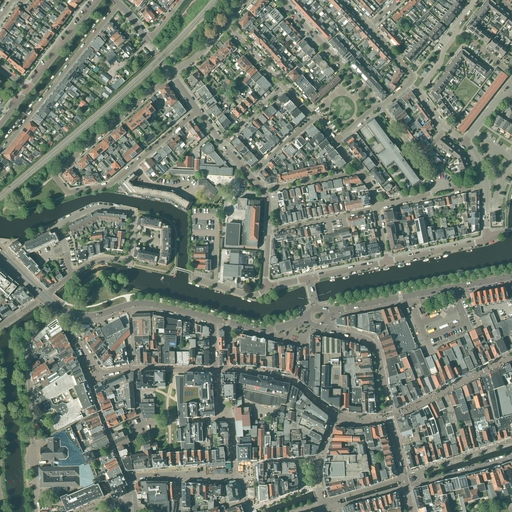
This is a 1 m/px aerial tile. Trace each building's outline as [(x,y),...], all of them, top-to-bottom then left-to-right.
[(44,6),(36,0),(35,0),(34,1),(32,3),(38,8),(40,6),(44,9),(45,8),(44,6)] [(36,0),(44,6),(45,8),(47,9),(49,7),(46,4),(45,4),(43,2),(45,0),(36,0)] [(79,4),(73,0),(68,0),(71,2),(69,5),(74,9),(75,8),(75,9),(77,6),(78,4),(79,4)] [(140,8),(143,4),(137,0),(134,4),(138,8),(138,7),(140,8)] [(258,1),(264,8),(265,8),(268,12),(269,13),(271,11),(269,9),(267,7),(266,7),(265,6),(269,3),(266,0),(259,0),(259,1),(258,1)] [(297,9),(305,1),(303,0),(301,2),(298,0),(296,0),(292,4),(295,8),(295,7),(297,9)] [(332,4),(336,0),(327,0),(321,6),(325,10),(327,8),(325,5),(329,1),(332,4)] [(332,12),(340,4),(336,0),(332,4),(334,6),(330,10),(327,12),(329,14),(332,12)] [(362,8),(368,3),(366,1),(367,0),(363,0),(359,4),(362,8)] [(421,13),(423,11),(412,0),(411,0),(408,3),(413,9),(415,7),(421,13)] [(412,0),(423,11),(425,9),(419,3),(421,1),(420,0),(412,0)] [(460,6),(452,0),(451,0),(450,2),(453,4),(453,3),(454,4),(452,7),(458,12),(460,11),(463,8),(460,6)] [(489,12),(490,12),(488,0),(487,0),(482,7),(487,11),(489,12)] [(491,12),(492,11),(496,5),(489,0),(488,0),(490,12),(491,12)] [(262,10),(264,8),(258,1),(255,5),(255,4),(253,6),(263,16),(265,14),(262,10)] [(301,14),(306,9),(303,5),(306,3),(305,1),(297,9),(301,14)] [(37,10),(38,8),(32,3),(30,5),(30,6),(29,7),(39,15),(40,13),(37,10)] [(372,7),(370,5),(368,3),(362,8),(366,12),(372,7)] [(411,11),(413,9),(408,3),(404,7),(417,21),(419,19),(414,14),(411,11)] [(144,18),(157,6),(155,4),(148,10),(146,7),(139,12),(140,13),(140,14),(140,15),(141,15),(144,18)] [(340,13),(344,8),(340,4),(332,12),(333,14),(337,10),(340,13)] [(372,7),(366,12),(369,16),(379,7),(375,4),(372,7)] [(452,7),(448,4),(447,6),(449,8),(450,8),(451,9),(448,12),(455,17),(458,12),(452,7)] [(60,5),(58,7),(69,16),(73,11),(67,6),(65,9),(60,5)] [(496,14),(500,8),(496,5),(492,11),(496,14)] [(58,7),(56,6),(54,8),(61,14),(60,16),(65,21),(66,20),(67,19),(67,18),(69,16),(58,7)] [(152,14),(157,9),(156,10),(161,14),(163,11),(157,6),(144,18),(148,22),(152,19),(153,21),(156,18),(155,17),(152,14)] [(261,18),(263,16),(253,6),(252,8),(249,11),(255,18),(258,15),(261,18)] [(43,18),(39,15),(29,7),(28,8),(27,8),(25,10),(26,10),(25,11),(31,16),(33,14),(36,16),(38,18),(41,20),(43,18)] [(413,25),(417,21),(404,7),(400,11),(405,16),(407,14),(408,16),(414,22),(412,23),(413,25)] [(448,12),(445,9),(444,9),(442,7),(441,9),(443,11),(445,13),(446,12),(447,13),(444,17),(451,22),(455,17),(448,12)] [(484,15),(487,11),(482,7),(479,11),(484,15)] [(14,12),(20,17),(25,19),(27,21),(30,16),(28,15),(21,11),(21,10),(17,8),(14,12)] [(343,16),(348,12),(344,8),(340,13),(341,14),(335,20),(337,22),(343,16)] [(497,22),(505,12),(500,8),(496,14),(495,15),(498,18),(498,19),(497,18),(495,21),(497,22)] [(273,19),(279,14),(279,13),(280,13),(278,11),(277,11),(276,11),(275,9),(269,15),(268,14),(265,17),(265,18),(263,20),(262,21),(263,23),(270,16),(273,19)] [(314,11),(312,9),(309,12),(306,9),(301,14),(305,18),(314,11)] [(312,15),(315,12),(314,11),(305,18),(310,23),(315,18),(312,15)] [(405,17),(405,16),(400,11),(396,15),(405,24),(408,28),(410,27),(403,19),(405,17)] [(489,19),(484,15),(479,11),(475,16),(480,20),(481,21),(484,18),(485,19),(487,21),(489,19)] [(19,19),(20,17),(14,12),(11,16),(22,24),(24,22),(20,20),(19,19)] [(505,12),(497,22),(499,24),(501,21),(500,21),(501,20),(505,22),(510,16),(505,12)] [(243,18),(253,29),(255,27),(254,26),(252,24),(253,24),(252,23),(255,21),(248,13),(245,17),(245,16),(243,18)] [(279,14),(273,19),(277,23),(276,24),(275,23),(273,25),(272,26),(268,29),(270,31),(275,27),(284,19),(282,17),(282,16),(283,16),(281,14),(280,14),(279,14)] [(348,21),(352,17),(349,14),(345,18),(341,22),(343,24),(347,20),(348,21)] [(451,22),(444,17),(441,14),(439,16),(442,18),(442,17),(443,18),(441,21),(447,27),(451,22)] [(61,25),(50,17),(48,15),(46,17),(48,19),(53,22),(52,22),(54,24),(51,26),(57,31),(61,26),(62,26),(61,25)] [(65,21),(60,16),(57,19),(52,15),(50,17),(61,25),(63,23),(64,23),(64,22),(65,22),(65,21)] [(404,25),(405,24),(396,15),(392,18),(396,23),(397,25),(400,22),(402,24),(404,25)] [(22,24),(11,16),(8,20),(15,25),(17,26),(18,24),(22,26),(26,30),(26,29),(27,30),(29,29),(25,26),(22,24)] [(477,24),(480,20),(475,16),(472,20),(477,24)] [(250,31),(253,29),(243,18),(242,20),(239,23),(245,30),(248,27),(248,28),(249,27),(250,29),(249,30),(250,31)] [(314,28),(322,20),(321,19),(318,21),(315,18),(310,23),(314,28)] [(348,29),(349,30),(357,22),(353,18),(349,22),(351,25),(347,28),(348,29)] [(8,20),(6,24),(19,33),(20,34),(20,35),(22,33),(20,31),(14,28),(13,27),(15,25),(8,20)] [(283,31),(289,25),(290,25),(287,21),(286,22),(285,20),(279,26),(273,32),(274,33),(279,29),(279,30),(281,28),(283,31)] [(318,32),(324,27),(321,24),(324,22),(322,20),(314,28),(316,29),(315,29),(318,32)] [(383,34),(394,24),(390,20),(379,30),(383,34)] [(435,28),(441,33),(445,29),(436,20),(434,22),(436,24),(437,24),(438,25),(435,28)] [(479,25),(477,24),(472,20),(466,27),(466,28),(479,26),(479,25)] [(109,31),(114,27),(109,21),(103,30),(101,31),(105,36),(106,35),(106,34),(109,31)] [(349,30),(347,32),(348,34),(350,32),(354,28),(356,30),(360,26),(357,22),(349,30)] [(19,33),(6,24),(2,28),(9,33),(11,30),(19,36),(20,34),(19,33)] [(322,35),(323,37),(331,29),(335,26),(333,24),(327,30),(324,27),(318,32),(321,36),(322,35)] [(386,38),(397,28),(394,24),(383,34),(386,38)] [(287,35),(294,29),(291,26),(290,26),(289,25),(283,31),(287,35)] [(441,33),(435,28),(432,25),(430,27),(432,29),(433,28),(434,29),(431,32),(437,38),(441,33)] [(352,39),(353,41),(356,38),(365,31),(360,26),(356,30),(359,33),(352,39)] [(42,29),(52,37),(56,32),(50,28),(48,31),(44,27),(42,29)] [(106,34),(106,35),(109,38),(117,31),(114,27),(109,31),(106,34)] [(252,38),(254,40),(263,31),(266,28),(265,27),(260,32),(259,31),(258,31),(256,29),(249,35),(252,38)] [(52,37),(42,29),(40,28),(38,30),(40,32),(44,35),(43,38),(48,42),(49,42),(49,41),(50,40),(52,38),(52,37)] [(263,31),(254,40),(255,41),(258,44),(265,38),(263,36),(263,35),(262,35),(264,33),(268,29),(266,28),(263,31)] [(390,41),(396,36),(394,34),(399,29),(397,28),(386,38),(390,41)] [(9,42),(11,44),(13,42),(11,41),(8,38),(7,38),(5,37),(7,34),(2,29),(0,31),(0,35),(6,40),(9,42)] [(298,34),(297,34),(296,33),(297,32),(294,29),(287,35),(290,38),(289,38),(289,39),(286,42),(287,44),(291,40),(298,34)] [(331,29),(323,37),(327,42),(333,37),(330,33),(333,31),(331,29)] [(437,38),(431,32),(428,29),(426,31),(428,33),(429,33),(430,34),(427,37),(432,41),(431,41),(433,43),(437,38)] [(477,37),(482,32),(478,29),(473,34),(477,37)] [(482,41),(490,31),(488,30),(486,32),(487,32),(486,33),(483,31),(482,32),(477,37),(482,41)] [(365,31),(356,38),(358,40),(362,37),(364,38),(368,34),(365,31)] [(490,31),(482,41),(487,45),(492,38),(489,36),(490,35),(492,33),(490,31)] [(114,43),(122,36),(118,32),(110,39),(112,42),(107,46),(108,47),(108,48),(111,45),(114,43)] [(427,37),(422,32),(420,34),(423,36),(424,37),(421,40),(428,46),(431,41),(432,41),(427,37)] [(298,34),(291,40),(294,42),(293,43),(293,44),(291,46),(292,47),(296,44),(302,39),(300,37),(301,37),(298,34),(297,34),(298,34)] [(364,46),(372,39),(368,34),(364,38),(366,41),(360,47),(358,45),(355,48),(358,51),(358,52),(363,47),(364,46)] [(8,44),(9,42),(6,40),(0,35),(0,42),(1,43),(2,44),(3,44),(5,42),(8,44)] [(339,42),(340,42),(345,37),(343,35),(338,40),(335,37),(329,43),(333,48),(339,42)] [(390,41),(393,45),(399,39),(401,37),(399,35),(397,37),(396,36),(390,41)] [(107,53),(108,51),(106,50),(104,48),(102,46),(104,44),(97,36),(93,42),(103,50),(107,53)] [(108,48),(110,50),(113,47),(112,47),(115,45),(117,48),(126,41),(122,36),(114,43),(111,45),(108,48)] [(499,44),(498,43),(495,41),(496,40),(497,40),(498,38),(496,36),(489,46),(493,50),(499,44)] [(48,42),(43,38),(40,41),(36,37),(34,39),(44,47),(46,45),(47,45),(47,44),(47,43),(48,42)] [(399,39),(393,45),(397,49),(402,43),(400,41),(403,39),(401,37),(399,39)] [(421,40),(418,37),(416,39),(419,41),(419,40),(420,41),(417,44),(424,50),(428,46),(421,40)] [(274,39),(273,38),(271,40),(269,41),(268,41),(267,41),(265,38),(258,44),(259,45),(263,49),(274,39)] [(268,54),(274,48),(272,46),(272,45),(272,44),(273,43),(275,41),(277,39),(275,38),(274,39),(263,49),(265,52),(265,53),(266,54),(267,54),(268,54)] [(45,47),(44,47),(34,39),(32,42),(37,45),(34,48),(40,53),(44,48),(45,47)] [(372,47),(376,43),(372,39),(364,46),(366,49),(370,45),(372,47)] [(301,51),(307,45),(308,44),(305,41),(304,42),(303,40),(298,45),(296,47),(298,49),(300,47),(302,50),(301,50),(301,51)] [(498,54),(503,47),(500,45),(501,43),(501,44),(503,41),(501,40),(498,43),(499,44),(493,50),(498,54)] [(224,46),(235,58),(237,56),(234,53),(237,50),(235,48),(236,48),(229,41),(229,42),(228,42),(226,43),(226,44),(224,46)] [(424,50),(417,44),(414,41),(412,43),(415,45),(416,46),(413,49),(420,54),(424,50)] [(503,47),(498,54),(503,57),(508,51),(505,48),(506,47),(510,42),(509,41),(506,44),(503,47)] [(102,51),(103,50),(93,42),(89,47),(97,53),(100,49),(102,51)] [(345,43),(342,45),(340,42),(339,42),(333,48),(338,53),(344,47),(347,45),(345,43)] [(127,50),(131,47),(127,43),(123,46),(122,45),(115,51),(113,53),(115,55),(120,50),(121,49),(124,53),(127,50)] [(372,55),(380,47),(376,43),(372,47),(375,50),(370,54),(371,54),(367,57),(368,59),(370,57),(369,57),(372,55)] [(306,54),(311,49),(307,45),(301,51),(303,53),(299,57),(301,59),(305,55),(306,55),(306,54)] [(342,58),(348,52),(349,52),(354,47),(352,45),(347,50),(344,47),(338,53),(342,58)] [(0,55),(1,56),(8,47),(6,46),(3,49),(2,50),(0,48),(0,55)] [(233,59),(235,58),(224,46),(222,48),(221,48),(220,50),(219,51),(227,59),(230,56),(233,59)] [(420,54),(413,49),(410,46),(408,48),(411,50),(411,49),(412,50),(409,53),(416,59),(420,54)] [(8,47),(1,56),(6,60),(9,55),(6,53),(10,49),(8,47)] [(124,53),(123,54),(123,55),(126,59),(127,59),(129,57),(135,52),(131,47),(127,50),(124,53)] [(272,59),(285,48),(283,47),(280,49),(278,51),(277,50),(277,51),(274,48),(268,54),(268,55),(268,56),(269,57),(270,57),(272,59)] [(372,55),(374,57),(378,53),(380,56),(384,51),(380,47),(372,55)] [(29,55),(35,59),(37,57),(39,55),(38,55),(39,54),(33,50),(31,53),(25,48),(24,50),(26,52),(29,55)] [(85,52),(92,58),(95,55),(98,58),(99,56),(88,48),(85,52)] [(277,64),(283,58),(281,56),(281,55),(281,54),(283,52),(286,49),(285,48),(272,59),(277,64)] [(305,61),(302,64),(304,66),(311,59),(310,59),(316,54),(314,52),(315,52),(312,49),(311,49),(306,54),(308,57),(304,60),(305,61)] [(34,60),(35,59),(29,55),(26,52),(24,50),(22,53),(26,56),(25,58),(26,59),(32,64),(31,64),(32,63),(33,62),(33,61),(34,61),(34,60)] [(118,59),(110,50),(108,51),(107,53),(105,55),(105,56),(103,58),(110,66),(118,59)] [(416,59),(409,53),(406,50),(404,52),(407,54),(408,55),(405,58),(411,63),(413,62),(416,59)] [(462,63),(464,63),(462,50),(461,50),(455,57),(461,62),(462,63)] [(466,61),(470,56),(463,50),(462,50),(464,63),(465,62),(466,61)] [(227,59),(219,51),(217,53),(215,54),(215,55),(222,63),(226,60),(229,64),(230,62),(227,59)] [(380,64),(388,56),(384,51),(380,56),(382,58),(378,62),(380,64)] [(90,61),(92,58),(85,52),(81,56),(87,61),(88,59),(90,61)] [(348,52),(342,58),(348,64),(354,59),(352,57),(354,55),(352,53),(350,55),(348,52)] [(18,57),(20,55),(18,53),(13,59),(10,57),(7,61),(12,65),(18,57)] [(21,64),(20,64),(19,64),(17,63),(20,59),(20,57),(21,56),(20,55),(18,57),(12,65),(16,69),(17,69),(21,64)] [(210,59),(210,60),(217,68),(220,65),(221,66),(222,66),(225,69),(226,67),(222,63),(215,55),(212,57),(210,59)] [(316,65),(322,59),(318,55),(311,61),(314,64),(314,65),(313,64),(308,69),(309,71),(310,70),(312,68),(316,65)] [(89,62),(87,61),(81,56),(78,61),(85,67),(89,62)] [(388,56),(380,64),(382,66),(386,62),(388,64),(392,60),(388,56)] [(470,64),(474,59),(470,56),(466,61),(470,64)] [(241,68),(248,62),(243,57),(237,63),(239,66),(241,68)] [(293,59),(292,58),(291,57),(287,61),(286,60),(286,61),(283,58),(277,64),(280,67),(280,68),(282,69),(293,59)] [(293,59),(282,69),(283,71),(286,74),(293,68),(290,65),(291,65),(290,64),(296,58),(294,57),(292,58),(293,59)] [(458,66),(461,62),(455,57),(452,61),(458,66)] [(31,65),(32,64),(26,59),(25,58),(24,59),(25,60),(22,63),(24,64),(23,65),(27,69),(28,68),(29,68),(28,67),(29,67),(30,67),(30,66),(30,65),(31,65)] [(317,72),(326,64),(322,59),(316,65),(319,68),(318,69),(317,68),(315,70),(317,72)] [(354,71),(361,65),(355,59),(349,65),(354,71)] [(479,62),(474,59),(470,64),(469,65),(472,68),(471,69),(469,71),(471,73),(479,62)] [(85,67),(78,61),(74,65),(86,75),(89,70),(85,67)] [(220,71),(217,68),(216,68),(209,61),(207,63),(206,63),(205,64),(205,65),(204,65),(210,72),(213,69),(214,70),(215,70),(218,73),(220,71)] [(459,66),(458,66),(452,61),(449,66),(459,74),(460,72),(458,70),(457,71),(456,70),(459,66)] [(478,73),(484,65),(479,61),(479,62),(471,73),(473,74),(474,72),(475,70),(478,73)] [(238,73),(240,71),(241,71),(242,70),(243,69),(246,72),(252,66),(248,62),(241,68),(237,72),(238,73)] [(24,64),(22,63),(22,64),(21,63),(20,64),(21,64),(17,69),(23,75),(27,69),(23,65),(24,64)] [(324,74),(330,68),(326,64),(317,72),(315,73),(317,75),(321,72),(320,71),(321,70),(324,73),(324,74)] [(84,76),(86,75),(74,65),(71,70),(78,76),(81,73),(84,76)] [(207,75),(210,72),(204,65),(203,66),(202,67),(201,68),(199,70),(205,76),(204,77),(208,82),(211,80),(208,76),(208,75),(207,75)] [(370,68),(368,66),(366,68),(365,67),(364,69),(361,65),(354,71),(360,77),(370,68)] [(484,65),(478,73),(475,76),(475,77),(477,78),(479,76),(479,75),(479,74),(486,79),(491,72),(488,70),(489,69),(484,65)] [(371,66),(370,68),(360,77),(365,83),(372,78),(369,75),(370,73),(370,72),(373,68),(371,66)] [(395,74),(400,79),(404,73),(399,69),(396,66),(394,69),(397,71),(395,74)] [(449,66),(448,66),(446,69),(445,71),(446,72),(452,76),(454,73),(455,74),(457,76),(459,74),(449,66)] [(250,78),(257,72),(253,67),(246,73),(249,76),(242,82),(243,84),(250,78)] [(324,74),(324,73),(324,74),(317,80),(319,82),(325,77),(324,76),(325,75),(328,78),(334,72),(330,68),(324,74)] [(82,79),(78,76),(71,70),(67,74),(77,82),(79,80),(81,81),(82,79)] [(298,75),(294,70),(288,76),(293,82),(299,76),(302,74),(301,73),(298,75)] [(106,84),(110,78),(103,72),(99,78),(106,84)] [(193,76),(202,87),(204,85),(200,81),(203,78),(197,72),(193,76)] [(256,83),(263,77),(258,72),(251,79),(250,78),(243,84),(244,85),(245,83),(247,85),(250,83),(249,82),(252,80),(256,84),(256,83)] [(456,80),(452,76),(446,72),(442,76),(449,82),(452,78),(453,79),(452,80),(455,82),(456,80)] [(498,78),(503,82),(507,77),(502,72),(498,78)] [(75,84),(77,82),(67,74),(64,79),(71,85),(73,83),(75,84)] [(396,84),(400,79),(395,74),(392,78),(389,75),(388,77),(387,77),(392,81),(396,84)] [(196,91),(202,87),(193,76),(188,80),(194,87),(193,88),(196,91)] [(299,88),(307,81),(302,76),(294,83),(295,83),(294,84),(296,87),(297,86),(298,86),(299,88)] [(377,84),(383,79),(380,76),(375,81),(372,78),(365,83),(371,89),(377,84)] [(453,84),(449,82),(442,76),(439,81),(445,86),(448,83),(449,84),(449,85),(451,86),(453,84)] [(256,92),(267,82),(265,80),(266,79),(264,77),(263,77),(256,83),(256,84),(259,86),(257,88),(255,91),(256,92)] [(324,89),(328,93),(341,81),(337,77),(324,89)] [(499,87),(503,82),(498,78),(494,83),(499,87)] [(64,79),(60,83),(69,90),(74,94),(75,95),(77,97),(79,95),(69,87),(71,85),(64,79)] [(396,84),(392,81),(390,83),(386,79),(385,81),(387,83),(388,85),(394,91),(398,85),(396,84)] [(229,80),(225,83),(228,86),(230,89),(234,86),(229,80)] [(304,93),(311,86),(307,81),(299,88),(304,93)] [(449,89),(445,86),(439,81),(436,85),(442,90),(444,88),(445,89),(447,91),(449,89)] [(256,92),(255,93),(260,98),(262,96),(259,93),(260,91),(261,92),(262,90),(265,93),(271,87),(272,85),(270,83),(268,84),(267,82),(256,92)] [(60,83),(57,88),(65,94),(66,95),(68,92),(69,93),(68,94),(73,98),(75,95),(74,94),(69,90),(60,83)] [(495,93),(499,87),(494,83),(489,88),(495,93)] [(383,90),(377,84),(371,89),(376,95),(383,90)] [(108,86),(107,85),(104,89),(106,90),(105,90),(111,95),(113,91),(114,92),(115,90),(109,86),(108,86)] [(159,99),(170,91),(169,89),(166,85),(160,91),(162,93),(157,97),(159,99)] [(439,94),(442,90),(436,85),(431,91),(432,91),(439,94)] [(200,97),(212,89),(211,87),(207,90),(205,86),(197,92),(200,97)] [(311,101),(319,94),(316,91),(311,86),(304,93),(305,94),(304,95),(307,99),(308,98),(311,101)] [(62,99),(65,94),(57,88),(53,92),(62,99)] [(491,98),(495,93),(489,88),(485,93),(491,98)] [(212,89),(200,97),(205,103),(213,97),(210,94),(213,91),(212,89)] [(314,105),(328,93),(324,89),(319,94),(311,101),(310,101),(314,105)] [(383,90),(376,95),(382,101),(388,96),(383,90)] [(174,96),(172,92),(171,93),(170,91),(159,99),(161,102),(165,98),(167,101),(174,96)] [(253,93),(251,91),(248,93),(250,96),(248,98),(253,104),(254,103),(255,103),(256,102),(256,101),(258,99),(253,93)] [(442,98),(439,94),(432,91),(430,94),(436,102),(442,98)] [(65,101),(62,99),(53,92),(50,97),(57,103),(58,104),(61,106),(65,101)] [(406,95),(409,100),(411,98),(413,101),(415,103),(418,101),(416,99),(411,92),(409,93),(408,93),(406,95)] [(487,103),(491,98),(485,93),(481,99),(487,103)] [(253,104),(248,98),(246,100),(244,99),(241,96),(240,96),(239,95),(237,97),(239,98),(242,101),(243,102),(243,103),(248,108),(250,107),(252,107),(253,106),(253,104)] [(283,106),(289,100),(285,95),(283,95),(277,101),(273,104),(277,108),(281,104),(282,105),(283,106)] [(407,101),(409,100),(406,95),(403,97),(404,97),(401,99),(405,103),(407,106),(409,108),(410,108),(411,107),(409,104),(409,103),(407,101)] [(177,102),(174,96),(167,101),(162,105),(164,108),(168,104),(170,107),(177,102)] [(210,109),(217,103),(215,100),(218,98),(217,96),(205,104),(209,110),(210,109)] [(55,105),(57,103),(50,97),(46,101),(52,105),(60,112),(62,110),(55,105)] [(437,103),(441,108),(449,102),(452,100),(451,98),(448,99),(449,100),(448,101),(445,97),(437,103)] [(403,105),(405,103),(401,99),(388,109),(391,114),(395,111),(400,108),(397,104),(398,104),(400,102),(403,105)] [(483,108),(487,103),(481,99),(477,104),(483,108)] [(283,114),(293,104),(289,100),(283,106),(283,107),(285,109),(281,113),(282,114),(283,114)] [(50,107),(52,105),(46,101),(43,105),(56,116),(57,117),(59,116),(53,111),(54,110),(53,109),(52,110),(53,109),(50,107)] [(176,113),(183,107),(182,107),(182,106),(181,105),(181,104),(179,102),(172,108),(172,107),(163,115),(164,116),(173,109),(176,113)] [(212,114),(220,108),(217,105),(218,105),(219,106),(221,104),(220,102),(217,104),(217,103),(210,109),(211,110),(210,111),(212,114)] [(449,102),(441,108),(444,113),(456,104),(454,102),(452,104),(452,105),(451,106),(449,102)] [(237,108),(243,114),(243,113),(244,113),(246,112),(246,111),(248,109),(242,103),(237,108)] [(419,111),(423,108),(419,103),(412,108),(411,107),(410,108),(413,111),(413,112),(415,110),(417,109),(419,111)] [(290,114),(292,112),(297,108),(293,104),(283,114),(282,114),(282,115),(283,117),(286,119),(288,116),(286,114),(288,112),(290,114)] [(457,106),(456,104),(444,113),(448,118),(456,112),(453,108),(454,108),(455,108),(457,106)] [(479,113),(483,108),(477,104),(473,109),(479,113)] [(43,105),(39,110),(45,114),(45,115),(46,116),(48,113),(54,118),(56,116),(43,105)] [(144,109),(150,116),(155,112),(150,105),(145,109),(144,109)] [(283,117),(282,115),(278,111),(277,111),(272,106),(267,110),(273,116),(275,113),(281,119),(283,117)] [(183,107),(176,113),(178,116),(172,121),(170,118),(167,120),(170,123),(172,125),(180,118),(187,112),(185,110),(185,109),(184,108),(183,108),(183,107)] [(220,108),(212,114),(215,117),(216,116),(217,118),(223,113),(226,110),(224,108),(222,110),(223,111),(222,112),(220,108)] [(243,114),(237,108),(235,110),(233,108),(230,110),(232,112),(238,118),(240,116),(241,117),(242,115),(242,114),(243,114)] [(395,119),(403,112),(400,108),(395,111),(391,114),(395,119)] [(421,118),(427,113),(423,108),(419,111),(421,114),(419,115),(421,118)] [(150,116),(144,109),(137,115),(139,117),(138,118),(140,121),(141,122),(142,122),(145,126),(147,128),(153,122),(150,119),(151,118),(150,116)] [(295,119),(302,113),(298,109),(293,113),(292,112),(290,114),(294,119),(295,119)] [(475,119),(479,113),(473,109),(469,114),(475,119)] [(45,114),(39,110),(36,114),(43,120),(45,118),(46,119),(52,123),(54,121),(46,116),(45,115),(45,114)] [(270,119),(273,116),(267,110),(263,114),(268,120),(268,121),(271,124),(273,126),(275,124),(273,122),(270,119)] [(402,119),(407,115),(404,111),(403,112),(395,119),(398,123),(402,119)] [(220,125),(227,119),(225,117),(228,114),(225,112),(223,114),(223,115),(218,120),(219,121),(218,122),(220,125)] [(292,121),(297,126),(306,118),(302,113),(295,119),(294,119),(292,121)] [(427,113),(421,118),(422,121),(424,119),(426,122),(431,118),(427,113)] [(227,119),(220,125),(225,131),(232,124),(229,121),(231,119),(232,120),(233,119),(235,121),(237,119),(232,114),(227,119)] [(471,124),(475,119),(469,114),(468,116),(465,119),(471,124)] [(35,115),(31,120),(38,126),(43,120),(35,115)] [(143,129),(145,126),(142,122),(141,122),(140,121),(138,118),(139,117),(137,115),(131,120),(138,127),(139,126),(141,127),(143,129)] [(268,121),(268,120),(262,115),(258,119),(263,125),(268,131),(270,129),(273,126),(271,124),(269,126),(268,127),(265,124),(268,121)] [(402,128),(406,124),(411,120),(407,115),(402,119),(398,123),(402,128)] [(498,128),(504,119),(498,115),(492,124),(498,128)] [(413,188),(422,181),(375,118),(366,125),(384,150),(376,156),(386,169),(394,163),(398,168),(396,170),(398,173),(401,172),(413,188)] [(467,129),(471,124),(465,119),(461,125),(467,129)] [(505,132),(511,123),(504,119),(498,128),(505,132)] [(132,131),(138,127),(131,120),(127,125),(132,131)] [(268,131),(263,125),(261,123),(260,124),(256,120),(252,124),(256,128),(258,130),(261,127),(266,133),(268,131)] [(189,132),(196,126),(192,121),(185,127),(187,130),(183,133),(181,130),(177,133),(182,138),(188,133),(189,132)] [(294,128),(290,123),(289,123),(287,126),(283,121),(281,123),(290,132),(294,128)] [(426,140),(428,139),(428,140),(432,138),(431,137),(433,136),(430,132),(433,129),(434,125),(431,121),(423,127),(422,126),(421,127),(417,121),(414,123),(415,125),(417,128),(419,130),(420,129),(423,133),(425,135),(423,136),(426,140)] [(281,123),(280,122),(278,123),(283,129),(281,131),(286,136),(290,132),(281,123)] [(25,127),(32,132),(34,130),(37,133),(38,131),(35,127),(29,123),(25,127)] [(415,125),(414,123),(413,124),(412,123),(408,127),(406,124),(402,128),(405,133),(415,125)] [(255,129),(251,125),(247,129),(253,135),(256,132),(261,138),(263,135),(258,130),(256,128),(255,129)] [(314,131),(316,129),(312,125),(306,131),(308,134),(305,136),(304,137),(305,139),(312,132),(313,133),(315,131),(314,131)] [(416,128),(417,128),(415,125),(405,133),(409,138),(413,134),(412,132),(416,128)] [(463,134),(467,129),(461,125),(457,130),(463,134)] [(39,126),(38,129),(42,134),(46,130),(40,126),(39,126)] [(193,138),(201,132),(196,126),(189,132),(188,133),(189,135),(191,136),(191,135),(187,140),(189,142),(193,138)] [(30,135),(32,132),(25,127),(22,132),(31,140),(33,138),(30,135)] [(116,131),(125,143),(127,140),(124,136),(126,134),(121,127),(116,131)] [(250,138),(253,135),(247,129),(242,133),(246,137),(246,138),(253,145),(254,143),(252,141),(250,138)] [(286,136),(281,131),(279,129),(278,130),(280,132),(278,133),(275,130),(273,132),(276,135),(277,135),(282,140),(286,136)] [(313,139),(320,133),(316,129),(314,131),(315,131),(313,133),(312,132),(305,139),(304,140),(308,144),(311,142),(308,139),(311,137),(313,139)] [(123,144),(125,143),(116,131),(111,136),(116,142),(119,139),(119,140),(120,140),(123,144)] [(30,142),(31,140),(22,132),(18,137),(25,142),(27,139),(30,142)] [(193,138),(189,142),(186,144),(188,146),(193,142),(193,141),(195,140),(197,143),(205,137),(201,132),(193,138)] [(265,133),(276,145),(280,141),(275,135),(272,137),(270,135),(269,136),(269,135),(267,132),(265,133)] [(350,136),(343,142),(348,147),(357,139),(357,140),(360,138),(356,132),(351,136),(350,136)] [(412,142),(419,137),(417,134),(416,132),(413,134),(409,138),(412,142)] [(272,148),(276,145),(265,133),(262,137),(263,138),(265,137),(269,141),(267,143),(272,148)] [(316,146),(325,139),(320,133),(313,139),(311,142),(308,144),(310,146),(313,143),(316,146)] [(172,140),(178,147),(180,145),(183,143),(177,136),(172,140)] [(308,144),(304,140),(301,136),(297,140),(303,147),(306,145),(312,151),(313,149),(310,146),(308,144)] [(23,145),(25,142),(18,137),(14,141),(24,149),(25,150),(27,148),(23,145)] [(104,141),(113,152),(113,151),(113,150),(114,149),(111,146),(114,143),(109,137),(105,140),(106,140),(104,141)] [(241,143),(246,139),(244,137),(240,141),(237,138),(230,144),(234,149),(241,143)] [(416,147),(423,142),(419,137),(412,142),(416,147)] [(442,149),(448,141),(443,137),(437,145),(442,149)] [(352,153),(359,147),(356,143),(358,141),(358,142),(361,139),(360,138),(357,140),(357,139),(348,147),(352,153)] [(272,148),(267,143),(265,145),(263,142),(262,143),(259,139),(257,141),(268,152),(272,148)] [(322,151),(330,145),(326,140),(325,139),(316,146),(313,149),(315,151),(319,148),(322,151)] [(182,151),(180,149),(178,147),(172,140),(168,144),(173,151),(176,149),(180,153),(182,151)] [(300,149),(303,147),(297,140),(292,144),(296,148),(300,153),(304,157),(303,157),(306,160),(307,160),(306,158),(307,157),(300,149)] [(429,144),(426,140),(423,142),(416,147),(420,152),(426,147),(429,144)] [(22,151),(24,149),(14,141),(11,146),(20,154),(22,151)] [(112,152),(113,152),(104,141),(102,143),(102,142),(98,145),(104,152),(107,149),(110,152),(111,151),(112,152)] [(264,156),(268,152),(257,141),(256,142),(259,146),(261,148),(258,150),(264,156)] [(446,153),(453,145),(448,141),(442,149),(446,153)] [(238,154),(248,144),(250,143),(248,142),(244,146),(241,143),(234,149),(238,154)] [(223,163),(213,151),(214,150),(213,147),(211,145),(208,143),(201,149),(203,152),(205,154),(207,156),(209,154),(217,164),(216,164),(216,166),(204,165),(204,160),(201,160),(200,175),(232,177),(232,169),(229,169),(225,164),(226,163),(224,162),(223,163)] [(132,148),(137,155),(142,150),(137,144),(132,148)] [(250,152),(249,152),(247,149),(250,146),(248,144),(238,154),(243,158),(250,152)] [(101,154),(104,152),(98,145),(95,148),(94,150),(103,160),(103,159),(103,158),(104,158),(101,154)] [(137,155),(132,148),(130,150),(125,145),(123,147),(127,153),(127,152),(132,159),(137,155)] [(168,155),(168,156),(171,160),(175,164),(177,163),(173,159),(169,154),(172,151),(167,145),(164,148),(162,149),(168,155)] [(296,148),(295,149),(291,145),(287,149),(293,156),(296,153),(298,155),(300,153),(296,148)] [(329,153),(334,149),(330,145),(322,151),(318,155),(320,157),(321,157),(322,158),(324,158),(323,155),(326,152),(328,154),(329,153)] [(452,155),(457,149),(453,145),(446,153),(451,156),(453,155),(452,155)] [(21,154),(20,154),(11,146),(7,151),(16,158),(20,161),(22,159),(19,157),(21,154)] [(247,163),(254,157),(251,154),(256,149),(254,147),(249,152),(250,152),(243,158),(247,163)] [(356,158),(366,149),(365,148),(362,151),(359,147),(352,153),(356,158)] [(165,158),(168,156),(168,155),(162,149),(162,150),(161,150),(160,150),(160,151),(158,153),(163,160),(167,164),(169,163),(165,158)] [(290,158),(293,156),(287,149),(282,153),(287,158),(288,160),(293,164),(295,163),(292,160),(290,158)] [(361,164),(371,156),(370,155),(367,157),(366,155),(369,152),(366,149),(356,158),(361,164)] [(457,159),(464,154),(457,149),(452,155),(453,155),(457,159)] [(102,161),(103,160),(94,150),(92,151),(89,154),(94,160),(97,157),(100,161),(101,160),(102,161)] [(331,161),(338,155),(335,150),(330,154),(329,153),(328,154),(327,155),(326,156),(327,160),(329,158),(331,161)] [(21,162),(20,161),(16,158),(7,151),(3,156),(10,161),(12,158),(14,160),(19,165),(21,162)] [(429,155),(432,157),(428,162),(432,166),(440,157),(432,151),(429,155)] [(127,163),(132,159),(127,152),(127,153),(122,157),(127,163)] [(163,160),(158,153),(157,153),(154,156),(153,157),(158,163),(163,160)] [(289,165),(285,161),(287,158),(282,153),(278,157),(283,163),(285,166),(289,165)] [(361,164),(365,168),(372,163),(370,160),(374,157),(373,154),(371,156),(361,164)] [(460,165),(467,162),(464,154),(457,159),(460,164),(460,165)] [(82,160),(89,168),(91,167),(89,164),(92,161),(87,155),(82,160)] [(334,167),(342,159),(338,155),(331,161),(334,163),(332,165),(334,167),(334,166),(334,167)] [(121,168),(126,164),(121,158),(119,156),(117,157),(119,160),(116,162),(121,168)] [(254,157),(247,163),(251,168),(258,161),(261,158),(259,156),(256,159),(254,157)] [(193,169),(193,158),(184,157),(184,163),(178,162),(177,168),(193,169)] [(281,164),(283,163),(278,157),(273,161),(278,167),(281,164)] [(447,163),(447,162),(444,160),(440,157),(432,166),(437,170),(442,163),(443,163),(442,165),(444,167),(447,163)] [(159,166),(155,161),(154,162),(151,158),(146,162),(151,169),(155,166),(162,174),(165,173),(159,166)] [(8,163),(3,159),(0,162),(0,166),(1,166),(4,168),(8,164),(8,163)] [(111,167),(116,173),(121,169),(115,162),(112,165),(107,159),(105,160),(110,167),(111,167)] [(342,159),(334,167),(336,169),(338,167),(340,170),(347,164),(342,159)] [(88,169),(89,168),(82,160),(77,164),(82,170),(86,167),(88,169)] [(198,175),(199,160),(194,160),(194,171),(171,170),(171,174),(198,175)] [(278,167),(273,161),(269,165),(270,165),(268,167),(273,172),(275,171),(274,170),(277,167),(278,167)] [(111,167),(110,167),(108,169),(104,165),(102,162),(100,164),(111,177),(116,173),(111,167)] [(147,172),(151,169),(146,162),(141,167),(144,170),(143,171),(149,177),(151,176),(147,172)] [(369,173),(380,164),(378,162),(377,163),(374,166),(372,163),(365,168),(369,173)] [(460,165),(460,164),(458,165),(460,171),(469,167),(467,162),(460,165)] [(67,181),(81,169),(79,168),(76,164),(74,167),(76,170),(74,172),(71,169),(66,173),(66,172),(64,174),(65,174),(64,175),(66,179),(67,181)] [(106,181),(111,177),(100,164),(98,166),(103,172),(103,171),(104,172),(101,175),(99,175),(101,179),(103,177),(106,181)] [(159,166),(165,173),(168,170),(164,165),(162,166),(161,164),(159,166)] [(378,173),(380,171),(378,169),(381,166),(380,164),(369,173),(373,177),(378,173)] [(81,169),(67,181),(69,183),(69,182),(72,185),(76,182),(78,183),(80,183),(80,178),(79,179),(77,176),(82,171),(81,169)] [(85,185),(91,184),(89,170),(86,171),(87,177),(83,178),(81,178),(81,182),(84,182),(85,185)] [(89,170),(91,184),(98,183),(97,181),(100,181),(98,175),(92,176),(91,170),(89,170)] [(269,176),(268,176),(264,171),(262,172),(258,175),(264,181),(269,176)] [(377,182),(386,173),(385,172),(382,174),(380,175),(378,173),(373,177),(377,182)] [(137,177),(138,177),(134,173),(120,185),(128,195),(129,195),(132,196),(142,198),(154,200),(161,201),(170,202),(170,203),(175,205),(182,209),(186,212),(187,212),(192,203),(187,200),(180,196),(175,193),(176,193),(172,191),(172,192),(166,191),(162,190),(156,189),(153,189),(147,188),(140,186),(140,187),(134,186),(131,182),(137,177)] [(269,177),(272,174),(271,173),(268,176),(269,176),(264,181),(268,185),(274,184),(272,177),(269,177)] [(386,173),(377,182),(382,188),(387,184),(389,183),(384,177),(385,177),(386,177),(388,175),(386,173)] [(349,178),(351,187),(352,187),(352,184),(361,182),(357,176),(349,178)] [(349,188),(351,187),(349,178),(343,179),(344,186),(348,185),(349,188)] [(323,192),(325,199),(330,198),(330,196),(329,195),(327,195),(326,191),(329,191),(327,183),(321,184),(323,192)] [(392,191),(396,187),(397,187),(395,184),(392,186),(389,183),(382,189),(386,193),(391,190),(392,191)] [(221,193),(224,190),(218,184),(215,187),(221,193)] [(323,192),(322,192),(320,184),(314,185),(316,193),(320,192),(321,200),(325,199),(323,192)] [(317,199),(316,193),(314,185),(308,187),(310,196),(309,196),(309,200),(310,203),(315,201),(318,201),(317,199)] [(391,190),(386,193),(390,198),(401,193),(396,187),(392,191),(391,190)] [(297,205),(298,205),(295,189),(289,191),(291,198),(294,198),(295,201),(295,203),(294,203),(294,206),(296,205),(297,205)] [(292,206),(291,206),(290,200),(289,200),(287,191),(286,191),(284,191),(284,192),(282,192),(285,202),(288,201),(289,205),(286,205),(285,205),(286,208),(288,207),(290,207),(292,206)] [(286,205),(285,202),(282,192),(276,193),(279,209),(285,208),(286,208),(285,205),(286,205)] [(360,196),(363,208),(371,206),(369,195),(360,196)] [(341,212),(339,204),(337,197),(332,198),(332,200),(332,201),(335,201),(336,204),(333,205),(335,214),(341,212)] [(227,224),(226,246),(246,247),(246,249),(257,249),(257,241),(258,241),(259,227),(259,222),(260,208),(260,201),(238,199),(238,211),(246,212),(245,221),(242,221),(242,225),(227,224)] [(329,215),(327,206),(327,205),(323,205),(322,201),(321,201),(321,200),(320,200),(320,201),(319,202),(320,205),(321,204),(324,216),(329,215)] [(425,218),(431,217),(428,202),(422,203),(423,209),(427,208),(428,215),(425,215),(425,218)] [(308,219),(306,209),(302,210),(301,206),(304,205),(303,204),(301,204),(300,205),(300,206),(299,206),(299,209),(300,208),(303,220),(308,219)] [(417,220),(420,219),(416,205),(411,206),(412,211),(415,211),(417,220)] [(299,221),(297,213),(294,213),(293,209),(294,208),(294,206),(292,206),(290,207),(290,208),(291,207),(292,210),(291,210),(293,222),(299,221)] [(404,213),(412,211),(411,206),(400,208),(397,209),(400,221),(400,223),(406,222),(404,213)] [(289,223),(286,213),(285,208),(279,209),(282,225),(289,223)] [(394,223),(400,221),(397,209),(390,210),(390,211),(383,212),(386,224),(387,224),(388,226),(387,227),(392,251),(404,248),(402,237),(396,238),(396,235),(394,223)] [(466,219),(467,219),(466,210),(465,210),(464,210),(464,213),(462,214),(464,220),(463,220),(464,225),(457,227),(459,237),(470,234),(469,229),(468,224),(466,219)] [(98,224),(99,223),(97,212),(91,215),(94,223),(97,221),(98,224)] [(120,214),(119,225),(125,226),(125,223),(122,223),(122,220),(123,219),(127,219),(127,215),(120,214)] [(367,215),(368,224),(375,223),(373,214),(367,215)] [(479,227),(479,214),(471,214),(471,219),(467,219),(466,219),(468,224),(471,224),(471,226),(471,227),(472,227),(479,227)] [(94,223),(91,215),(90,216),(90,215),(86,217),(91,227),(93,226),(92,226),(93,223),(94,223)] [(370,230),(368,224),(367,215),(358,217),(359,224),(360,226),(361,232),(363,231),(370,230)] [(89,228),(91,227),(86,217),(81,219),(85,227),(88,226),(89,228)] [(162,222),(143,218),(143,219),(138,219),(136,229),(143,230),(144,228),(142,228),(142,227),(161,230),(162,230),(162,250),(160,259),(158,258),(158,256),(140,252),(140,251),(142,251),(142,249),(135,248),(133,258),(138,259),(137,260),(157,265),(157,264),(166,266),(167,261),(169,262),(171,252),(171,247),(171,227),(166,227),(166,225),(162,224),(162,222)] [(354,227),(354,226),(352,218),(347,219),(348,228),(351,227),(352,234),(356,233),(354,227)] [(444,223),(447,239),(458,237),(455,227),(446,229),(446,227),(447,226),(445,218),(443,219),(444,223)] [(83,228),(85,227),(81,219),(77,221),(82,232),(84,231),(83,230),(83,228)] [(423,219),(420,219),(417,220),(414,220),(419,245),(428,243),(423,219)] [(80,233),(82,232),(77,221),(72,223),(76,231),(79,230),(80,233)] [(74,232),(76,231),(72,223),(68,226),(72,233),(71,233),(73,236),(74,235),(74,234),(74,232)] [(436,241),(447,239),(444,223),(442,224),(442,226),(443,226),(443,230),(434,232),(436,241)] [(316,241),(318,241),(315,226),(310,227),(312,236),(315,236),(316,241)] [(312,237),(312,236),(310,227),(303,229),(305,238),(306,243),(309,243),(308,238),(312,237)] [(436,241),(434,232),(433,227),(427,228),(430,243),(436,241)] [(356,233),(352,234),(350,235),(348,228),(338,231),(338,233),(339,236),(341,236),(342,241),(342,242),(346,261),(355,259),(353,247),(347,249),(346,240),(352,239),(352,238),(358,236),(357,233),(356,233)] [(372,235),(377,234),(376,228),(370,230),(363,231),(365,237),(372,235)] [(410,237),(408,228),(406,229),(406,232),(407,236),(403,237),(405,248),(411,247),(410,237)] [(301,239),(305,238),(303,229),(297,230),(298,238),(299,239),(299,243),(299,242),(300,245),(304,244),(303,242),(302,242),(302,240),(301,240),(301,239)] [(35,239),(40,249),(50,244),(49,243),(53,241),(54,244),(59,242),(55,233),(51,235),(49,232),(35,239)] [(117,239),(116,250),(123,251),(125,233),(118,232),(118,234),(117,239)] [(410,237),(411,247),(418,245),(416,234),(411,236),(411,237),(410,237)] [(32,253),(40,249),(35,239),(20,245),(18,243),(12,244),(8,247),(15,254),(22,248),(27,253),(31,251),(32,253)] [(373,245),(375,255),(380,253),(381,253),(381,252),(379,244),(379,240),(373,241),(372,241),(373,245)] [(337,262),(346,261),(342,242),(338,243),(339,250),(335,251),(337,262)] [(208,247),(208,243),(202,243),(202,246),(205,246),(205,247),(195,247),(195,253),(194,253),(194,269),(205,269),(205,270),(206,271),(207,271),(209,271),(210,271),(211,270),(211,269),(211,261),(208,261),(208,247)] [(309,251),(312,268),(318,266),(316,257),(313,258),(312,257),(313,257),(312,253),(311,245),(314,245),(313,243),(307,244),(308,247),(309,251)] [(369,256),(367,246),(366,243),(360,245),(362,257),(369,256)] [(88,258),(97,255),(95,245),(87,247),(87,246),(83,247),(83,250),(87,249),(88,253),(88,258)] [(356,258),(362,257),(360,245),(354,246),(356,258)] [(337,262),(335,251),(330,252),(329,248),(325,249),(326,253),(329,264),(337,262)] [(86,253),(88,253),(87,249),(83,250),(83,253),(79,254),(78,250),(76,251),(76,254),(79,254),(79,260),(87,260),(86,253)] [(284,257),(287,273),(292,272),(290,261),(287,261),(286,256),(285,252),(285,250),(285,249),(282,249),(282,253),(283,257),(284,257)] [(238,278),(239,264),(239,251),(231,250),(230,253),(229,266),(224,265),(224,277),(223,277),(223,281),(232,282),(233,277),(238,278)] [(19,261),(26,254),(22,251),(16,257),(19,261)] [(309,251),(306,251),(307,255),(303,256),(304,260),(306,269),(312,268),(309,251)] [(320,266),(329,264),(326,253),(317,255),(320,266)] [(22,264),(28,259),(26,257),(27,256),(26,254),(19,261),(22,264)] [(239,264),(238,278),(245,278),(245,279),(248,279),(248,278),(253,279),(253,267),(243,267),(243,264),(246,265),(247,259),(250,259),(250,257),(249,257),(249,256),(243,256),(243,264),(239,264)] [(273,265),(279,264),(277,256),(271,258),(270,265),(271,266),(273,266),(273,265)] [(297,257),(297,256),(294,257),(295,262),(292,262),(294,272),(300,270),(297,257)] [(306,269),(304,260),(301,261),(300,257),(297,257),(300,270),(306,269)] [(25,267),(32,261),(29,258),(28,259),(22,264),(25,267)] [(28,270),(35,264),(32,261),(25,267),(28,270)] [(31,274),(37,268),(38,267),(35,264),(28,270),(31,274)] [(273,265),(273,266),(273,267),(271,268),(273,276),(281,274),(279,264),(273,265)] [(52,280),(55,278),(59,274),(57,271),(49,276),(48,276),(47,274),(49,272),(49,273),(50,272),(50,271),(47,265),(44,269),(35,277),(43,285),(51,279),(52,280)] [(37,268),(31,274),(34,277),(41,271),(41,270),(40,271),(37,268)] [(0,321),(1,320),(0,318),(0,305),(4,301),(5,300),(9,295),(9,296),(10,295),(18,286),(0,269),(0,321)] [(47,289),(57,282),(55,278),(52,280),(51,279),(43,285),(47,289)] [(14,300),(18,306),(19,306),(20,307),(33,298),(34,297),(30,294),(29,294),(23,288),(22,289),(18,286),(10,295),(13,300),(14,300)] [(491,291),(496,302),(500,302),(501,304),(505,303),(504,301),(509,300),(506,288),(491,291)] [(493,303),(496,302),(491,291),(482,293),(484,305),(489,304),(489,306),(493,305),(493,303)] [(482,313),(480,305),(478,293),(470,295),(473,307),(474,306),(476,315),(480,317),(480,319),(485,316),(486,316),(493,314),(491,310),(483,314),(482,313)] [(4,301),(7,304),(7,305),(11,310),(12,311),(18,306),(14,300),(13,300),(10,295),(9,296),(9,295),(5,300),(4,301)] [(12,312),(12,311),(11,310),(7,305),(2,309),(7,316),(12,312)] [(413,351),(414,351),(416,348),(415,346),(411,333),(400,308),(374,313),(375,321),(375,322),(384,321),(384,322),(389,337),(379,340),(384,353),(386,360),(405,354),(413,351)] [(508,352),(497,323),(493,313),(493,314),(486,316),(490,327),(495,337),(496,340),(495,341),(499,351),(501,355),(508,352)] [(134,337),(149,336),(151,336),(151,315),(151,314),(132,315),(134,337)] [(369,333),(368,323),(368,314),(356,316),(356,329),(369,333)] [(165,336),(165,318),(156,316),(156,334),(156,335),(165,336)] [(485,329),(490,327),(486,316),(485,316),(480,319),(485,329)] [(346,327),(346,317),(336,320),(337,326),(346,327)] [(176,347),(177,337),(178,321),(165,318),(165,336),(164,344),(164,350),(165,365),(169,365),(169,352),(171,352),(171,347),(173,347),(176,347)] [(59,334),(63,331),(57,320),(44,329),(39,334),(38,335),(42,339),(44,343),(59,334)] [(106,351),(107,352),(130,328),(129,324),(123,327),(119,320),(104,328),(103,327),(100,329),(100,330),(103,335),(102,336),(106,340),(103,343),(107,346),(109,348),(106,351)] [(503,321),(497,323),(508,352),(511,349),(511,341),(506,326),(504,322),(503,321)] [(389,337),(384,322),(382,322),(382,324),(380,335),(378,337),(379,340),(389,337)] [(488,340),(495,337),(490,327),(485,329),(484,330),(488,340)] [(100,330),(100,329),(100,328),(94,331),(93,331),(92,329),(91,329),(90,328),(88,329),(86,329),(85,330),(84,332),(84,333),(83,335),(84,335),(85,337),(84,337),(87,343),(97,338),(98,339),(99,338),(101,336),(102,336),(103,335),(100,330)] [(130,328),(107,352),(100,360),(104,366),(112,358),(113,359),(125,347),(124,340),(130,335),(130,328)] [(477,337),(483,335),(484,334),(481,328),(475,331),(477,337)] [(61,338),(65,335),(63,331),(59,334),(44,343),(42,339),(32,348),(31,356),(43,349),(61,338)] [(478,338),(477,337),(475,331),(470,333),(475,347),(481,345),(478,338)] [(462,336),(463,338),(476,369),(481,366),(468,334),(462,336)] [(43,358),(46,355),(54,350),(56,349),(60,347),(68,341),(65,335),(61,338),(43,349),(31,356),(31,359),(32,365),(39,361),(40,359),(42,359),(42,358),(43,358)] [(42,339),(38,335),(34,340),(32,348),(42,339)] [(261,340),(259,340),(259,339),(252,338),(248,337),(246,336),(240,335),(240,345),(240,348),(240,361),(240,366),(241,366),(247,366),(253,366),(260,367),(266,368),(271,368),(279,370),(278,352),(273,352),(273,344),(273,342),(266,341),(261,340)] [(481,345),(486,343),(486,342),(483,335),(477,337),(478,338),(481,345)] [(501,355),(499,351),(495,341),(496,340),(495,337),(488,340),(495,359),(501,355)] [(90,347),(98,339),(97,338),(87,343),(90,347)] [(103,343),(99,338),(98,339),(90,347),(95,353),(103,343)] [(341,408),(341,394),(341,380),(341,376),(341,368),(341,363),(340,341),(334,340),(324,338),(323,338),(322,354),(322,367),(322,388),(321,400),(330,405),(332,406),(339,409),(341,408)] [(470,372),(476,369),(463,338),(456,341),(463,357),(470,372)] [(47,363),(54,359),(66,350),(71,347),(68,341),(60,347),(56,349),(54,350),(46,355),(43,358),(44,360),(45,360),(47,363)] [(203,348),(209,348),(209,341),(202,342),(196,342),(196,350),(203,350),(203,348)] [(462,357),(463,357),(456,341),(450,344),(452,349),(456,361),(461,372),(459,372),(461,377),(469,372),(462,357)] [(144,364),(143,343),(143,342),(135,342),(135,347),(139,347),(139,349),(135,350),(135,354),(137,354),(138,364),(144,364)] [(143,343),(144,364),(151,364),(150,354),(149,342),(143,343)] [(286,368),(285,345),(278,344),(278,348),(277,348),(277,343),(273,342),(273,344),(273,352),(278,352),(279,370),(286,371),(286,368)] [(486,358),(488,362),(494,359),(487,342),(486,343),(481,345),(485,354),(486,358)] [(164,350),(164,344),(157,343),(157,346),(158,350),(158,352),(157,352),(158,365),(165,365),(164,350)] [(235,349),(235,344),(233,344),(233,349),(233,354),(234,357),(230,357),(230,350),(230,345),(225,345),(225,350),(226,350),(226,352),(227,366),(234,366),(240,366),(240,361),(240,348),(235,349)] [(444,352),(452,349),(450,344),(442,347),(442,348),(438,350),(437,353),(438,355),(444,352)] [(286,351),(287,346),(285,345),(286,368),(286,371),(292,375),(292,374),(293,364),(294,354),(287,353),(288,352),(286,351)] [(481,345),(475,347),(483,365),(488,362),(486,358),(485,354),(481,345)] [(54,359),(57,363),(70,355),(74,352),(76,351),(74,346),(71,347),(66,350),(54,359)] [(106,351),(109,348),(107,346),(104,349),(101,346),(95,353),(99,359),(106,351)] [(287,353),(294,354),(295,347),(288,346),(287,346),(286,351),(288,352),(287,353)] [(113,359),(114,367),(129,364),(128,358),(127,358),(125,347),(113,359)] [(428,369),(420,349),(414,351),(413,351),(405,354),(406,358),(410,368),(418,365),(420,369),(423,376),(426,383),(428,389),(430,393),(437,389),(429,370),(428,369)] [(452,369),(456,379),(461,377),(459,372),(461,372),(456,361),(452,349),(444,352),(451,368),(452,368),(452,369)] [(456,379),(452,369),(452,368),(451,368),(444,352),(438,355),(440,361),(436,362),(440,373),(439,373),(444,386),(456,379)] [(61,369),(66,366),(73,361),(77,358),(74,353),(63,360),(64,360),(58,364),(61,369)] [(189,366),(189,353),(181,353),(176,353),(175,365),(183,365),(189,366)] [(402,360),(406,358),(405,354),(386,360),(387,366),(394,364),(394,365),(400,363),(402,362),(402,360)] [(114,367),(113,359),(112,358),(104,366),(105,368),(107,368),(114,367)] [(355,358),(348,358),(346,358),(347,364),(344,364),(344,365),(344,371),(345,372),(348,374),(351,377),(351,379),(351,380),(352,388),(360,389),(362,390),(363,414),(369,414),(369,409),(369,404),(369,396),(375,396),(374,385),(363,386),(362,386),(359,387),(356,387),(356,385),(355,380),(355,374),(355,367),(355,363),(355,358)] [(411,368),(410,368),(406,358),(402,360),(402,362),(400,363),(394,365),(394,364),(387,366),(389,378),(394,377),(396,376),(404,373),(404,372),(411,369),(411,368)] [(53,360),(54,359),(47,363),(32,373),(32,381),(36,379),(44,375),(46,378),(51,375),(48,370),(56,364),(53,360)] [(36,395),(80,365),(77,359),(73,361),(66,366),(58,371),(57,370),(59,369),(56,364),(48,370),(51,375),(46,378),(40,382),(35,385),(35,395),(36,395)] [(355,367),(372,366),(372,359),(371,359),(362,360),(361,360),(361,363),(355,363),(355,367)] [(33,370),(41,365),(39,361),(32,365),(33,370)] [(511,371),(510,364),(499,369),(504,387),(506,391),(504,392),(506,398),(508,397),(511,410),(511,371)] [(57,430),(77,420),(78,421),(83,418),(82,414),(86,412),(85,410),(95,406),(90,394),(86,381),(85,382),(84,377),(80,365),(36,395),(36,396),(36,397),(36,398),(37,398),(39,397),(41,401),(40,405),(42,410),(46,412),(52,409),(56,410),(58,415),(56,417),(53,425),(55,429),(57,430)] [(420,369),(418,365),(410,368),(411,368),(411,369),(422,397),(423,397),(430,393),(428,389),(426,383),(423,377),(423,376),(420,369)] [(429,370),(437,389),(443,386),(435,367),(429,370)] [(422,397),(423,397),(422,397),(411,369),(404,372),(404,373),(406,378),(400,380),(401,382),(403,386),(403,387),(410,403),(422,397)] [(511,436),(511,410),(508,397),(506,398),(504,392),(506,391),(504,387),(499,369),(487,375),(482,378),(487,392),(490,406),(493,421),(498,441),(510,437),(511,436)] [(139,380),(137,380),(137,390),(154,389),(154,386),(154,377),(154,372),(139,372),(139,373),(138,374),(138,375),(139,377),(139,380)] [(165,372),(154,372),(154,377),(154,386),(158,386),(158,388),(166,388),(165,372)] [(118,402),(123,400),(126,400),(127,405),(128,410),(135,410),(133,382),(133,374),(133,373),(132,373),(130,375),(130,374),(128,375),(128,376),(125,377),(124,374),(106,382),(95,387),(97,394),(101,392),(109,389),(111,388),(112,390),(113,395),(114,398),(115,397),(117,402),(118,402)] [(179,378),(178,395),(182,429),(185,429),(185,430),(186,430),(186,424),(187,424),(187,418),(192,418),(194,418),(202,418),(202,417),(203,417),(203,418),(215,417),(214,401),(213,401),(213,400),(214,400),(213,387),(213,386),(212,376),(213,376),(212,376),(210,374),(210,373),(210,374),(197,373),(197,374),(196,374),(196,373),(186,373),(185,373),(185,379),(179,378)] [(397,384),(401,382),(400,380),(406,378),(404,373),(396,376),(394,377),(389,378),(390,385),(397,383),(397,384)] [(222,384),(236,384),(237,384),(238,384),(238,383),(237,383),(237,377),(239,377),(240,374),(237,374),(223,374),(222,375),(222,384)] [(260,405),(266,377),(264,377),(259,376),(258,376),(258,377),(258,378),(247,376),(241,374),(238,389),(239,389),(238,395),(245,396),(244,399),(252,403),(260,405)] [(266,377),(260,405),(269,406),(277,406),(278,403),(285,405),(287,399),(290,385),(284,384),(273,381),(273,380),(273,379),(268,378),(266,377)] [(483,407),(489,406),(488,402),(481,378),(476,381),(478,386),(483,407)] [(362,414),(362,390),(360,389),(352,388),(351,380),(349,380),(349,388),(349,413),(354,413),(357,414),(357,413),(362,414)] [(486,416),(483,407),(478,386),(476,381),(470,384),(473,394),(478,393),(478,394),(477,394),(478,396),(473,397),(470,384),(462,388),(463,388),(464,392),(466,398),(467,402),(470,410),(472,419),(477,418),(486,416)] [(403,407),(410,403),(403,387),(403,386),(401,382),(397,384),(398,386),(396,387),(399,394),(394,397),(392,397),(396,409),(397,408),(398,409),(403,407)] [(236,400),(236,396),(236,384),(222,384),(223,395),(224,399),(229,399),(229,401),(233,401),(236,400)] [(299,390),(293,386),(292,387),(289,401),(291,402),(289,412),(289,415),(288,420),(298,423),(299,418),(300,418),(305,420),(307,421),(315,425),(325,431),(327,425),(325,423),(318,420),(318,419),(312,416),(304,412),(300,410),(295,408),(296,404),(296,403),(295,403),(296,403),(297,399),(297,398),(299,390)] [(391,395),(392,397),(394,397),(399,394),(396,387),(390,389),(391,395)] [(108,397),(113,395),(112,390),(111,388),(109,389),(101,392),(97,394),(97,395),(100,404),(104,402),(109,400),(108,397)] [(462,415),(468,413),(468,412),(467,407),(463,395),(462,392),(461,390),(460,389),(459,389),(455,392),(461,408),(462,413),(462,415)] [(455,415),(462,413),(461,408),(455,392),(448,395),(454,411),(455,415)] [(106,406),(117,402),(115,397),(114,398),(113,395),(108,397),(109,400),(104,402),(100,404),(101,408),(106,406)] [(313,403),(304,395),(303,396),(301,399),(299,401),(299,402),(298,404),(308,408),(309,407),(310,408),(313,403)] [(461,437),(458,424),(455,415),(454,411),(448,395),(442,399),(444,403),(448,415),(450,415),(456,438),(461,437)] [(451,425),(448,415),(444,403),(442,399),(435,402),(441,416),(445,428),(452,426),(451,425)] [(126,408),(123,400),(118,402),(117,402),(106,406),(101,408),(105,417),(115,413),(124,409),(126,408)] [(154,404),(154,400),(142,400),(142,404),(140,404),(140,406),(141,407),(141,409),(141,410),(143,416),(144,418),(144,419),(155,418),(154,404)] [(438,431),(439,433),(440,438),(446,436),(447,436),(445,428),(441,416),(435,402),(428,406),(430,411),(435,421),(435,422),(436,424),(437,429),(438,431)] [(325,423),(327,425),(330,419),(329,416),(313,403),(310,408),(309,407),(308,408),(298,404),(297,404),(296,403),(296,404),(295,408),(300,410),(304,412),(312,416),(318,419),(318,420),(325,423)] [(85,410),(86,412),(88,416),(96,412),(97,411),(95,406),(85,410)] [(439,433),(438,431),(437,429),(436,424),(435,422),(435,421),(432,414),(430,411),(428,406),(422,409),(429,424),(434,442),(439,461),(445,459),(445,458),(444,454),(443,449),(440,439),(440,438),(439,433)] [(486,416),(487,422),(493,421),(490,406),(489,406),(483,407),(486,416)] [(107,422),(124,415),(127,413),(127,408),(126,408),(124,409),(115,413),(105,417),(107,422)] [(251,437),(250,424),(250,420),(251,420),(251,408),(241,409),(235,409),(235,410),(236,416),(235,416),(236,431),(237,431),(237,438),(243,437),(251,437)] [(422,427),(429,424),(422,409),(421,410),(410,416),(414,430),(417,428),(419,434),(423,431),(423,430),(422,427)] [(469,416),(468,413),(462,415),(462,413),(455,415),(458,424),(462,423),(465,422),(465,424),(466,429),(472,427),(470,420),(469,416)] [(86,426),(100,420),(98,414),(90,417),(72,426),(74,430),(77,429),(78,432),(87,429),(86,426)] [(124,415),(107,422),(109,428),(119,424),(125,421),(124,420),(126,419),(124,415)] [(414,430),(410,416),(396,421),(400,434),(414,430)] [(320,443),(325,431),(315,425),(307,421),(305,420),(300,418),(299,418),(298,423),(297,425),(296,428),(296,431),(296,433),(301,433),(301,434),(308,437),(309,437),(320,443)] [(477,418),(472,419),(474,424),(475,424),(477,431),(481,430),(481,429),(487,427),(486,422),(484,423),(483,422),(478,423),(477,418)] [(102,425),(100,420),(86,426),(87,429),(78,432),(82,441),(86,439),(84,435),(88,432),(98,427),(102,425)] [(297,425),(298,423),(288,420),(287,425),(290,425),(290,436),(290,447),(290,458),(300,457),(300,444),(302,444),(301,441),(302,441),(301,434),(301,433),(296,433),(296,431),(296,428),(297,425)] [(220,435),(220,430),(220,423),(218,423),(211,423),(211,427),(212,438),(211,438),(211,450),(212,450),(213,459),(213,464),(226,463),(225,447),(224,441),(222,438),(224,438),(224,435),(220,435)] [(466,429),(465,424),(463,425),(462,423),(458,424),(461,437),(465,452),(472,449),(471,445),(469,439),(466,429)] [(131,455),(133,464),(134,471),(154,468),(164,467),(167,467),(175,467),(176,467),(175,461),(176,461),(177,466),(184,466),(192,465),(192,466),(193,467),(197,467),(197,466),(198,465),(206,464),(205,459),(205,451),(195,451),(194,441),(196,441),(196,442),(203,442),(202,424),(187,424),(186,424),(186,430),(185,430),(185,429),(182,429),(181,429),(177,429),(178,443),(182,442),(183,453),(176,453),(176,454),(175,454),(175,453),(167,454),(166,452),(157,453),(157,455),(152,456),(151,451),(158,449),(157,443),(144,446),(142,447),(143,454),(131,455)] [(427,443),(434,442),(429,424),(422,427),(423,430),(423,431),(425,438),(426,442),(427,443)] [(86,439),(104,431),(102,425),(98,427),(88,432),(84,435),(86,439)] [(380,438),(387,436),(384,425),(378,426),(380,438)] [(380,439),(380,438),(378,426),(370,427),(373,440),(373,442),(374,448),(380,447),(382,447),(381,444),(380,439)] [(447,436),(454,434),(454,433),(452,426),(445,428),(447,436)] [(79,443),(71,427),(62,431),(62,433),(63,433),(64,434),(65,434),(66,435),(67,436),(67,437),(68,437),(68,438),(68,439),(68,440),(68,441),(69,442),(69,443),(69,444),(70,445),(70,446),(71,447),(71,448),(72,449),(73,450),(74,451),(74,452),(76,453),(77,454),(78,455),(80,456),(81,456),(82,457),(83,456),(82,454),(84,454),(85,453),(85,452),(84,453),(79,443)] [(112,435),(119,432),(117,427),(114,428),(110,430),(112,435)] [(213,464),(213,459),(212,450),(211,450),(211,438),(212,438),(211,427),(204,427),(205,451),(205,459),(206,464),(213,464)] [(368,449),(374,448),(373,442),(373,440),(370,427),(364,428),(364,431),(365,436),(366,437),(366,442),(367,445),(368,449)] [(469,439),(475,437),(474,433),(472,427),(466,429),(469,439)] [(366,437),(365,436),(360,437),(359,428),(354,428),(354,436),(353,436),(352,443),(356,443),(360,443),(360,442),(366,442),(366,437)] [(421,441),(419,434),(417,428),(414,430),(400,434),(403,444),(403,445),(404,446),(415,443),(420,442),(421,441)] [(119,439),(125,437),(122,430),(119,432),(112,435),(115,441),(119,439)] [(485,445),(492,443),(489,430),(482,432),(482,433),(484,440),(485,445)] [(80,458),(82,457),(81,456),(80,456),(78,455),(77,454),(76,453),(74,452),(74,451),(73,450),(72,449),(71,448),(71,447),(70,446),(70,445),(69,444),(69,443),(69,442),(68,441),(68,440),(68,439),(68,438),(68,437),(67,437),(67,436),(66,435),(65,434),(64,434),(63,433),(62,433),(62,431),(52,436),(52,438),(60,438),(61,447),(66,447),(68,450),(69,458),(66,460),(59,460),(59,462),(51,462),(51,468),(79,467),(79,471),(82,471),(82,472),(81,473),(81,474),(81,475),(81,476),(81,477),(81,478),(81,479),(81,480),(82,481),(82,482),(83,483),(82,483),(80,483),(80,487),(83,487),(84,491),(95,486),(92,481),(94,480),(95,480),(92,472),(89,465),(84,467),(84,466),(83,463),(82,464),(80,458)] [(87,452),(86,450),(85,447),(107,437),(104,431),(86,439),(82,441),(79,443),(84,453),(85,452),(87,452)] [(479,447),(485,445),(484,440),(482,433),(476,435),(479,447)] [(308,438),(309,437),(308,437),(301,434),(302,441),(301,441),(302,444),(302,446),(304,446),(304,457),(310,456),(311,445),(311,444),(311,441),(311,439),(308,438)] [(447,438),(452,456),(459,454),(454,434),(447,436),(446,436),(447,438)] [(117,448),(128,443),(130,442),(128,435),(125,437),(119,439),(115,441),(117,448)] [(86,454),(92,451),(94,451),(110,444),(107,437),(92,444),(93,445),(86,448),(87,450),(86,450),(87,452),(85,452),(85,453),(86,454)] [(250,445),(250,437),(243,438),(243,437),(237,438),(238,462),(242,462),(247,462),(247,461),(251,461),(251,456),(251,445),(250,445)] [(319,447),(320,443),(309,437),(308,438),(311,439),(311,441),(311,444),(312,444),(312,445),(319,447)] [(460,454),(465,452),(461,437),(456,438),(458,445),(460,454)] [(469,439),(471,445),(472,449),(478,448),(476,443),(475,437),(469,439)] [(60,438),(52,438),(48,438),(48,448),(41,448),(41,461),(51,461),(51,462),(59,462),(59,460),(66,460),(69,458),(68,450),(66,447),(61,447),(60,438)] [(451,457),(452,456),(447,438),(444,439),(442,440),(444,449),(445,453),(446,458),(451,457)] [(380,450),(390,448),(389,442),(381,444),(382,447),(380,447),(380,450)] [(406,454),(413,451),(413,448),(413,447),(420,445),(421,445),(420,442),(415,443),(415,445),(404,448),(406,454)] [(431,463),(427,443),(426,442),(423,442),(422,444),(421,445),(420,445),(413,447),(413,448),(413,451),(414,451),(415,457),(419,456),(422,465),(425,464),(425,465),(431,463)] [(439,461),(434,442),(427,443),(431,463),(432,462),(433,462),(439,461)] [(130,449),(128,443),(117,448),(119,453),(126,450),(125,448),(129,446),(130,449)] [(365,443),(360,443),(356,443),(356,449),(349,449),(329,449),(327,456),(348,456),(360,455),(359,449),(366,449),(365,443)] [(319,447),(312,445),(312,444),(311,444),(311,445),(310,456),(315,456),(316,455),(319,447)] [(121,457),(131,454),(130,449),(130,451),(128,452),(127,450),(126,450),(119,453),(121,457)] [(375,451),(375,450),(371,450),(372,455),(369,455),(371,466),(370,466),(374,485),(382,482),(381,477),(380,471),(378,465),(375,451)] [(95,460),(92,451),(86,454),(85,453),(84,454),(82,454),(83,456),(82,457),(80,458),(82,464),(83,463),(84,466),(89,464),(93,463),(92,461),(95,460)] [(415,457),(414,451),(413,451),(406,454),(408,460),(410,469),(418,467),(416,462),(415,457)] [(131,455),(131,454),(121,457),(125,467),(128,466),(133,464),(131,455)] [(355,486),(356,490),(361,489),(362,489),(367,487),(373,485),(370,476),(370,472),(367,455),(360,455),(348,456),(327,456),(325,464),(323,470),(324,478),(325,485),(346,481),(353,479),(355,486)] [(104,465),(116,459),(115,456),(106,460),(100,463),(101,466),(104,465)] [(384,461),(385,461),(384,457),(382,457),(383,461),(381,461),(383,470),(380,471),(381,477),(382,482),(389,480),(388,475),(387,472),(386,467),(384,461)] [(106,469),(118,463),(116,459),(104,465),(106,469)] [(96,469),(93,463),(89,464),(92,472),(95,479),(102,476),(100,472),(97,474),(96,469)] [(118,463),(106,469),(100,472),(102,476),(119,466),(118,463)] [(282,471),(282,468),(281,468),(281,463),(274,464),(274,472),(282,472),(282,471)] [(288,474),(297,473),(296,464),(295,463),(282,463),(282,468),(282,471),(282,472),(282,474),(283,480),(289,479),(288,474)] [(511,490),(511,467),(510,463),(503,466),(509,483),(511,490)] [(259,486),(268,486),(268,482),(269,482),(269,479),(275,478),(274,475),(274,472),(274,464),(267,464),(260,464),(260,465),(256,465),(255,466),(256,476),(256,477),(257,477),(257,479),(256,480),(256,482),(256,484),(258,486),(259,486)] [(122,473),(119,466),(102,476),(95,479),(95,480),(94,480),(96,486),(99,484),(104,482),(104,483),(108,480),(111,479),(122,473)] [(509,483),(503,466),(495,468),(501,486),(509,483)] [(79,467),(51,468),(39,468),(39,475),(39,481),(40,481),(40,488),(55,487),(55,489),(56,491),(57,491),(58,491),(58,494),(67,492),(67,487),(80,487),(80,483),(82,483),(83,483),(82,482),(82,481),(81,480),(81,479),(81,478),(81,477),(81,476),(81,475),(81,474),(81,473),(82,472),(82,471),(79,471),(79,467)] [(503,491),(501,486),(495,468),(488,470),(490,475),(494,492),(495,493),(503,491)] [(388,475),(389,480),(398,476),(396,470),(395,471),(395,470),(387,472),(388,475)] [(494,492),(488,470),(481,472),(489,500),(490,505),(490,506),(498,504),(495,493),(494,492)] [(283,481),(283,480),(282,474),(282,472),(274,472),(274,475),(275,478),(275,485),(277,498),(283,496),(283,491),(284,491),(283,481)] [(466,511),(464,503),(472,501),(480,499),(488,497),(481,472),(466,476),(451,480),(443,482),(444,486),(447,495),(451,494),(452,500),(455,499),(455,497),(458,496),(462,511),(466,511)] [(127,485),(122,473),(111,479),(108,480),(113,492),(110,493),(112,497),(111,497),(111,498),(112,497),(113,500),(121,497),(122,497),(127,494),(124,487),(127,486),(127,485)] [(276,498),(277,498),(275,485),(275,478),(269,479),(269,482),(268,482),(268,486),(269,500),(276,498)] [(290,488),(289,481),(289,479),(283,480),(283,481),(284,491),(284,496),(298,491),(298,485),(290,488)] [(290,488),(298,485),(297,479),(292,481),(289,481),(290,488)] [(350,492),(356,490),(355,486),(353,479),(346,481),(347,487),(345,487),(328,492),(329,498),(342,495),(350,492)] [(325,485),(328,492),(345,487),(347,487),(346,481),(325,485)] [(138,500),(147,500),(146,487),(146,482),(136,483),(136,484),(137,493),(138,500)] [(169,488),(168,483),(146,482),(146,487),(147,500),(147,504),(148,509),(152,511),(169,511),(170,509),(169,488)] [(448,499),(447,495),(444,486),(443,482),(435,484),(436,488),(439,499),(437,499),(438,500),(435,501),(432,502),(432,504),(433,504),(434,506),(433,506),(434,511),(443,510),(442,511),(450,511),(449,506),(450,506),(449,500),(448,500),(448,499)] [(175,511),(176,508),(177,504),(177,501),(175,483),(168,483),(169,488),(170,509),(169,511),(175,511)] [(225,488),(225,497),(226,502),(229,501),(229,502),(230,503),(237,502),(239,501),(239,500),(239,499),(238,492),(239,492),(240,491),(239,487),(238,486),(237,486),(237,485),(236,484),(234,485),(234,483),(233,483),(232,483),(232,484),(232,485),(228,486),(227,486),(226,487),(226,488),(225,488)] [(509,483),(501,486),(505,496),(511,494),(509,483)] [(61,498),(66,511),(68,511),(69,511),(79,508),(80,508),(83,507),(83,506),(87,504),(88,505),(89,504),(88,504),(94,501),(99,499),(98,499),(104,497),(104,496),(101,489),(99,484),(96,486),(95,486),(84,491),(68,498),(67,495),(61,498)] [(196,496),(196,485),(194,484),(190,484),(183,484),(183,487),(183,494),(183,497),(183,505),(182,508),(188,509),(188,511),(196,511),(197,508),(199,508),(199,507),(199,506),(199,504),(197,504),(196,496)] [(434,498),(435,501),(438,500),(437,499),(439,499),(436,488),(435,484),(428,486),(430,496),(436,495),(436,497),(434,498)] [(209,496),(209,485),(203,485),(203,502),(203,504),(199,504),(199,506),(208,506),(209,496)] [(218,490),(218,486),(218,485),(214,485),(214,486),(209,485),(209,496),(208,506),(208,510),(214,508),(214,500),(217,500),(217,499),(216,499),(216,491),(218,491),(218,490)] [(225,497),(225,488),(225,486),(218,486),(218,490),(218,491),(216,491),(216,499),(217,499),(217,497),(218,498),(218,499),(220,500),(220,497),(225,497)] [(260,503),(269,500),(268,486),(259,486),(260,503)] [(432,502),(430,496),(428,486),(420,488),(422,492),(424,502),(425,506),(432,504),(432,502)] [(422,503),(424,502),(422,492),(420,488),(414,489),(413,489),(413,490),(413,491),(414,495),(415,500),(421,498),(422,503)] [(394,503),(394,502),(393,494),(387,496),(391,510),(395,509),(394,503)] [(391,510),(387,496),(382,497),(385,507),(386,511),(381,511),(388,511),(391,510)] [(381,511),(386,511),(385,507),(382,497),(378,499),(380,508),(381,510),(381,511)] [(381,511),(381,510),(380,508),(378,499),(371,500),(374,511),(375,511),(381,511)] [(139,506),(148,509),(147,504),(147,500),(138,500),(139,506)] [(375,511),(374,511),(371,500),(359,504),(361,511),(375,511)]
